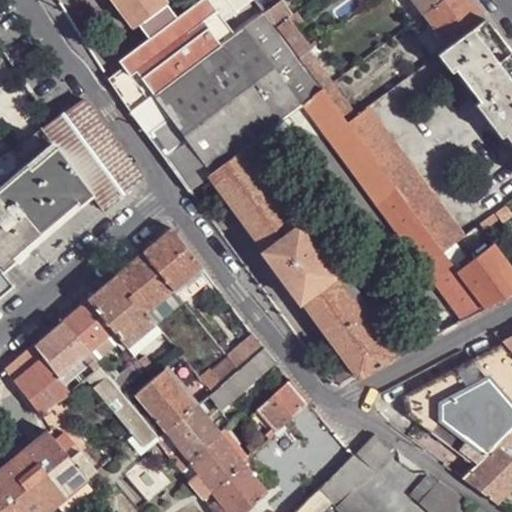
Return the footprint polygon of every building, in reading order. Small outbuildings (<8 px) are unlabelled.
[(166,2),(164,0),(114,0),(134,26),(166,2)] [(233,0),(204,0),(162,33),(187,64),(246,17),(233,0)] [(414,0),(393,0),(411,23),(424,12),(414,0)] [(414,0),(424,12),(440,0),(414,0)] [(440,0),(424,12),(449,46),(485,18),(471,0),(440,0)] [(178,75),(131,111),(189,190),(209,175),(242,150),(304,103),(322,90),(298,58),(276,27),(264,12),(263,10),(178,75)] [(298,58),(308,49),(291,26),(301,18),(296,11),(276,27),(298,58)] [(409,25),(434,57),(438,54),(449,46),(424,12),(411,23),(409,25)] [(511,54),(485,18),(449,46),(438,54),(452,72),(456,70),(462,79),(461,79),(473,94),(480,102),(476,104),(501,137),(505,135),(511,143),(510,144),(511,146),(511,54)] [(131,111),(178,75),(158,47),(146,56),(149,61),(126,79),(123,74),(112,83),(131,111)] [(322,90),(332,82),(308,49),(298,58),(322,90)] [(146,56),(123,74),(126,79),(149,61),(146,56)] [(322,90),(347,123),(357,115),(332,82),(322,90)] [(400,232),(418,219),(415,214),(347,123),(322,90),(304,103),(400,232)] [(42,128),(64,156),(105,126),(83,99),(49,121),(42,128)] [(415,214),(436,198),(369,106),(357,115),(347,123),(415,214)] [(105,126),(64,156),(92,195),(104,211),(123,194),(142,178),(105,126)] [(64,156),(42,128),(0,158),(0,270),(1,272),(13,261),(15,262),(11,258),(77,203),(80,205),(92,195),(64,156)] [(394,357),(242,150),(209,175),(266,251),(263,253),(299,301),(301,300),(359,376),(394,357)] [(418,219),(442,250),(463,235),(464,235),(436,198),(415,214),(418,219)] [(473,227),(477,234),(506,213),(501,206),(473,227)] [(465,319),(485,309),(456,270),(442,250),(418,219),(400,232),(465,319)] [(143,252),(174,291),(202,267),(172,228),(154,243),(143,252)] [(456,270),(477,255),(463,235),(442,250),(456,270)] [(456,270),(485,309),(511,294),(511,267),(494,243),(477,255),(456,270)] [(116,276),(146,314),(174,291),(143,252),(126,267),(116,276)] [(174,291),(182,301),(210,278),(202,267),(174,291)] [(0,299),(2,298),(13,288),(1,272),(0,270),(0,299)] [(97,292),(87,300),(113,332),(120,341),(125,348),(154,324),(146,314),(116,276),(97,292)] [(154,324),(155,326),(183,302),(182,301),(174,291),(146,314),(154,324)] [(87,354),(113,332),(87,300),(78,308),(66,318),(62,322),(87,354)] [(35,346),(60,377),(87,354),(62,322),(45,337),(35,346)] [(125,348),(133,357),(162,334),(155,326),(154,324),(125,348)] [(113,332),(87,354),(95,363),(120,341),(113,332)] [(227,359),(237,371),(264,348),(253,335),(227,359)] [(511,337),(503,343),(511,353),(511,337)] [(406,415),(475,466),(497,446),(511,432),(511,430),(511,353),(503,343),(403,397),(406,415)] [(7,370),(39,413),(73,394),(72,393),(65,384),(60,377),(35,346),(16,362),(7,370)] [(275,361),(264,348),(237,371),(222,386),(210,395),(208,397),(220,409),(275,361)] [(60,377),(65,384),(74,376),(89,365),(90,368),(95,363),(87,354),(60,377)] [(150,362),(144,355),(137,362),(138,362),(142,368),(150,362)] [(227,359),(211,373),(222,386),(237,371),(227,359)] [(120,393),(145,371),(142,368),(138,362),(137,362),(120,377),(114,370),(106,377),(112,384),(120,393)] [(155,367),(150,362),(142,368),(145,371),(147,374),(155,367)] [(95,363),(90,368),(95,373),(99,368),(95,363)] [(94,387),(106,377),(99,368),(95,373),(87,379),(94,387)] [(136,395),(167,434),(194,409),(164,371),(136,395)] [(198,380),(210,395),(222,386),(211,373),(209,371),(198,380)] [(65,384),(72,393),(81,385),(74,376),(65,384)] [(130,431),(143,422),(120,393),(112,384),(106,377),(94,387),(130,431)] [(309,401),(291,379),(257,410),(275,433),(283,426),(309,401)] [(218,435),(196,407),(194,409),(167,434),(171,439),(179,449),(189,461),(218,435)] [(130,431),(142,448),(156,437),(143,422),(130,431)] [(273,435),(276,437),(285,429),(283,426),(275,433),(273,435)] [(48,432),(0,471),(0,511),(47,511),(71,493),(88,479),(72,461),(48,432)] [(497,446),(507,453),(511,447),(511,433),(511,432),(497,446)] [(162,447),(171,439),(167,434),(159,441),(158,442),(162,447)] [(376,434),(357,454),(377,473),(397,451),(376,434)] [(189,461),(211,491),(242,463),(218,435),(189,461)] [(496,504),(511,488),(511,456),(507,453),(497,446),(475,466),(462,480),(496,504)] [(179,449),(169,457),(179,469),(185,464),(189,461),(179,449)] [(81,453),(72,461),(88,479),(96,473),(89,464),(81,453)] [(375,511),(354,490),(374,472),(354,457),(319,492),(331,504),(338,511),(375,511)] [(211,491),(189,461),(185,464),(179,469),(203,499),(211,491)] [(242,463),(211,491),(228,511),(245,511),(266,494),(242,463)] [(419,488),(427,495),(439,481),(430,474),(419,488)] [(71,493),(80,503),(96,490),(88,479),(71,493)] [(462,511),(469,504),(439,481),(427,495),(419,504),(427,511),(462,511)] [(427,495),(419,488),(410,497),(419,504),(427,495)] [(228,511),(211,491),(203,499),(213,511),(228,511)] [(322,511),(331,504),(319,492),(299,511),(322,511)]
